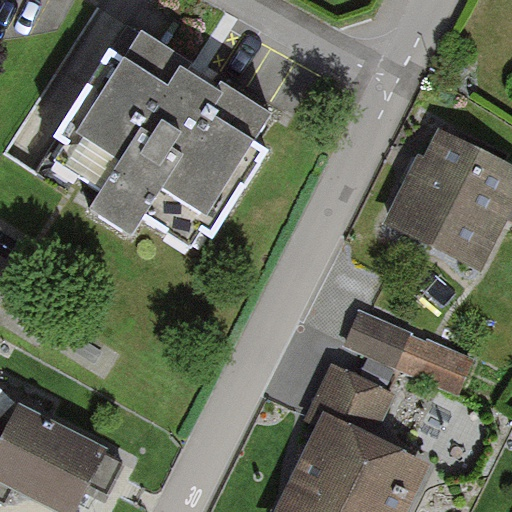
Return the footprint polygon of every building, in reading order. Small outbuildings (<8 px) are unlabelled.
[(285,142),(143,53),(70,169),(116,197),(93,233),(142,263),(157,240),(205,270),(285,142)] [(511,277),(511,163),(447,132),(397,234),(507,288),(511,277)] [(378,301),(362,336),(468,385),(484,351),(378,301)] [(416,394),(340,358),(310,420),(338,434),(300,511),(434,511),(457,464),(396,435),(416,394)] [(24,455),(0,442),(0,511),(18,511),(26,498),(54,511),(117,511),(140,467),(43,418),(24,455)]
